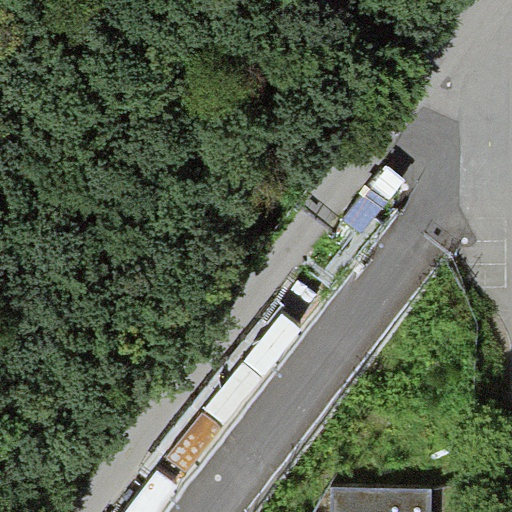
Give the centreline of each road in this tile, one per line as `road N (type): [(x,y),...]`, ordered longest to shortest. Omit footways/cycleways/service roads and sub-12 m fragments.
road 1 (unclassified): [(206,511),(511,99)]
road 2 (track): [(371,148),(96,511)]
road 3 (track): [(371,148),(486,0)]
